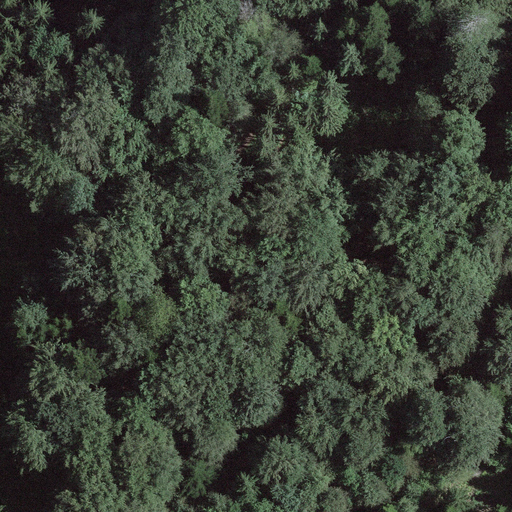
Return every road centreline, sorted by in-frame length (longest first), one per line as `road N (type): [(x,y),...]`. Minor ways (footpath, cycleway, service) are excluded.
road 1 (track): [(229,177),(381,155),(511,124)]
road 2 (track): [(0,258),(229,177)]
road 3 (track): [(378,511),(511,324)]
road 4 (track): [(348,0),(229,177)]
